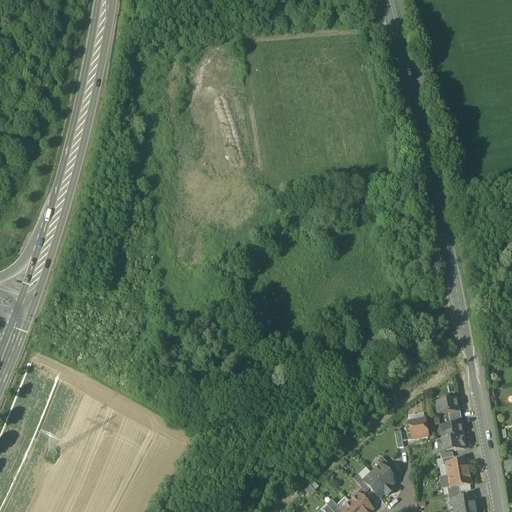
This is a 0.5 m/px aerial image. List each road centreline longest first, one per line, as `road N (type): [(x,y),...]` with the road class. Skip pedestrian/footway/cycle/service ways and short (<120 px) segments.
road 1 (tertiary): [(497,511),(447,248),(386,0)]
road 2 (primary): [(58,207),(106,0)]
road 3 (track): [(395,29),(213,47),(205,69)]
